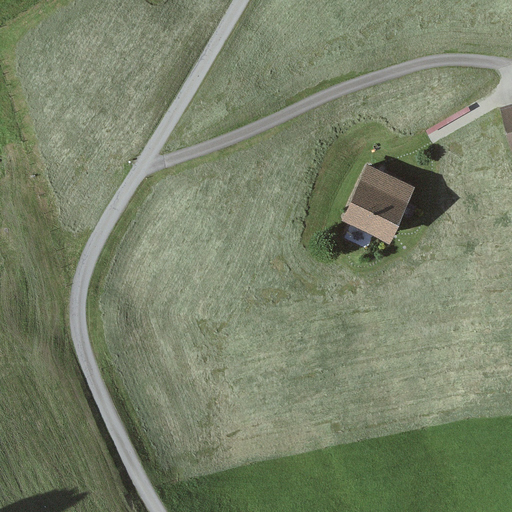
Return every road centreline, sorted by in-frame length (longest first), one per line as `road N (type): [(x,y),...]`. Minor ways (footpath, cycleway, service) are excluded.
road 1 (track): [(248,0),(91,263),(78,325),(103,402),(158,511)]
road 2 (track): [(511,74),(455,63),(396,76),(145,173)]
